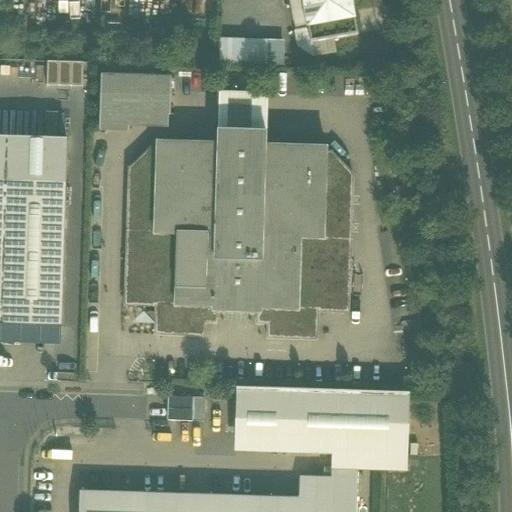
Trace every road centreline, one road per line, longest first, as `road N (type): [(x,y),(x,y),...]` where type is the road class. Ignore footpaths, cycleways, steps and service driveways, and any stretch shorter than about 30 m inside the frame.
road 1 (primary): [(511,465),(449,0)]
road 2 (unclassified): [(2,403),(129,407)]
